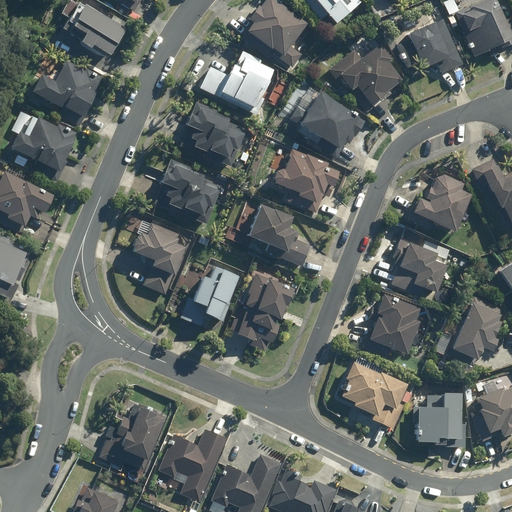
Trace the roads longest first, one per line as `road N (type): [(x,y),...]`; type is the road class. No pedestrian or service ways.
road 1 (residential): [(511,109),(476,109),(394,150),(288,416)]
road 2 (residential): [(90,222),(162,54),(199,0)]
road 3 (residential): [(288,416),(412,482),(472,486),(511,475)]
road 4 (residential): [(103,332),(288,416)]
